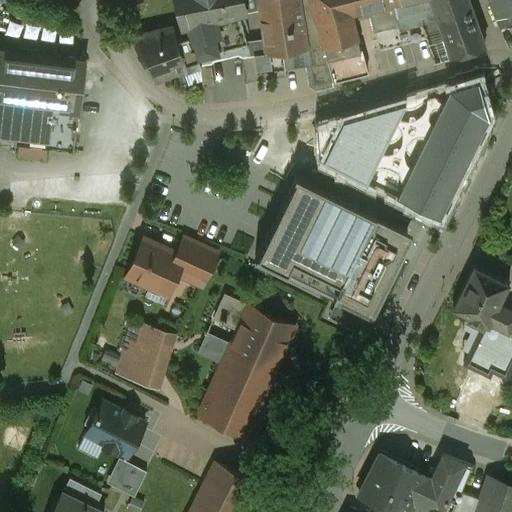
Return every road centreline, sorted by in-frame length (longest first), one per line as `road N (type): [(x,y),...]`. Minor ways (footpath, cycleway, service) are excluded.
road 1 (residential): [(87,0),(92,23),(155,100),(210,120),(275,113),(511,56)]
road 2 (tertiary): [(511,131),(368,406)]
